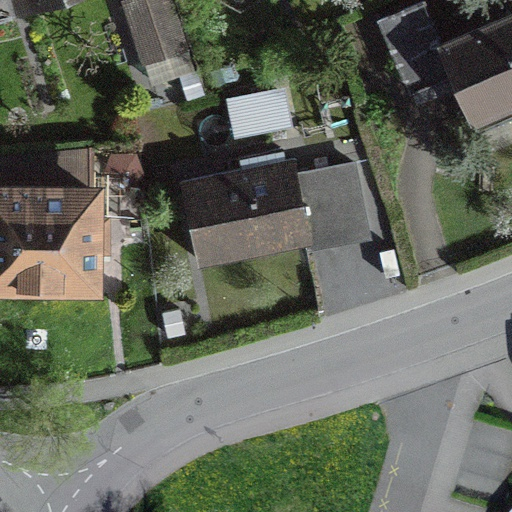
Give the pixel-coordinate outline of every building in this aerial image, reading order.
[(181,49),(164,0),(134,0),(123,3),(142,61),(181,49)] [(511,15),(428,51),(409,8),(376,22),(401,81),(445,62),(475,133),(511,117),(511,15)] [(277,126),(272,95),(233,101),(238,132),(277,126)] [(350,149),(291,160),(307,241),(366,229),(350,149)] [(307,241),(291,160),(179,183),(196,263),(307,241)] [(0,283),(90,284),(91,191),(0,189),(0,283)]
